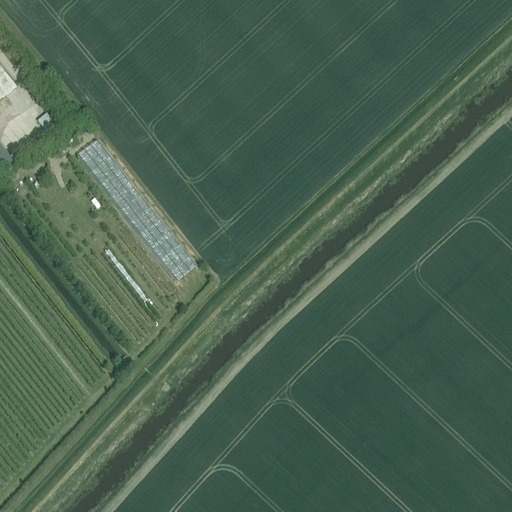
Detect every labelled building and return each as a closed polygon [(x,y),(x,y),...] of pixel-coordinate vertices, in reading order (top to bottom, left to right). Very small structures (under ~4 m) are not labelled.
[(0,98),(17,86),(0,62),(0,98)] [(55,106),(50,110),(54,116),(59,111),(55,106)] [(55,125),(47,115),(38,123),(45,132),(55,125)] [(86,125),(79,131),(82,135),(90,130),(86,125)] [(61,126),(54,131),(58,137),(65,132),(61,126)] [(69,137),(55,148),(59,152),(72,142),(69,137)] [(0,146),(0,176),(2,179),(5,176),(10,182),(16,177),(11,172),(17,167),(0,146)] [(28,170),(33,178),(41,173),(35,165),(28,170)]
